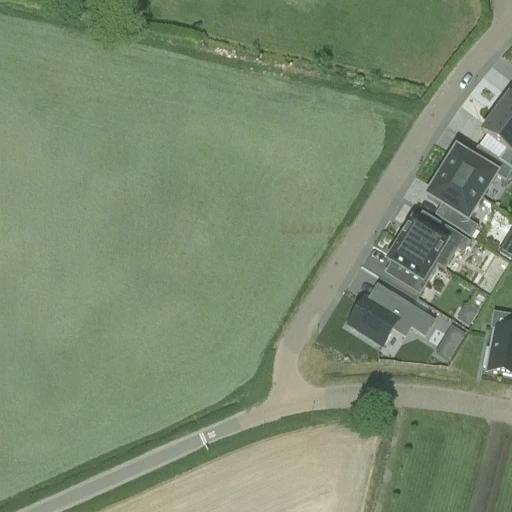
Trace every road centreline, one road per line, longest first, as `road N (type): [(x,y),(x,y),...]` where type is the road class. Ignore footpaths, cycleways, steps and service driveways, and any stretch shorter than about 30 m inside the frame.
road 1 (residential): [(290,406),(285,357),(433,116),(511,23)]
road 2 (residential): [(290,406),(388,394),(511,415)]
road 3 (unclassified): [(44,511),(205,440)]
